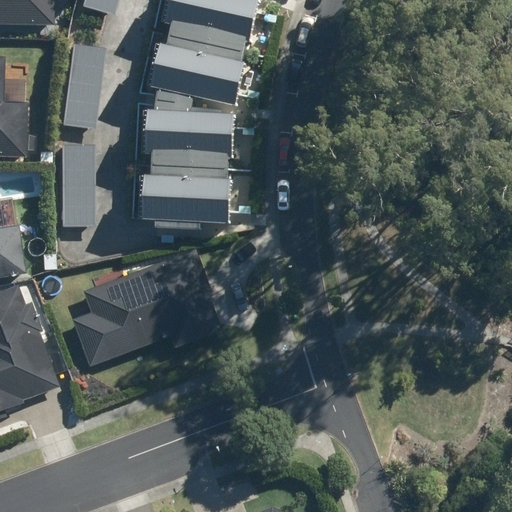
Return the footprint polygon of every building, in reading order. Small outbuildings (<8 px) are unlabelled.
[(0,0),(0,26),(55,27),(54,0),(0,0)] [(119,0),(84,0),(82,8),(114,18),(119,0)] [(253,0),(166,0),(160,23),(248,48),(261,2),(253,0)] [(111,45),(75,40),(62,126),(98,131),(111,45)] [(157,44),(147,88),(234,108),(244,64),(157,44)] [(5,58),(0,58),(0,157),(27,158),(29,108),(3,108),(5,58)] [(147,112),(143,155),(232,162),(236,120),(147,112)] [(96,148),(64,148),(62,225),(94,226),(96,148)] [(144,177),(143,221),(229,224),(230,180),(144,177)] [(0,282),(26,279),(19,229),(0,232),(0,282)] [(135,360),(218,328),(190,253),(84,294),(92,313),(71,321),(89,368),(132,352),(135,360)] [(0,417),(62,389),(14,284),(0,290),(0,417)]
